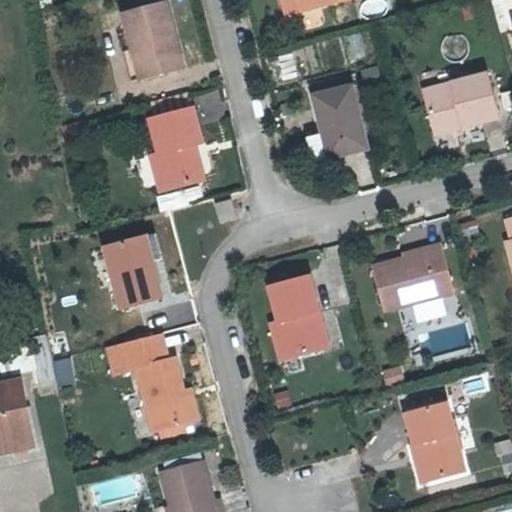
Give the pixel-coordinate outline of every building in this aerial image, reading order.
[(280,0),(285,19),(354,0),(280,0)] [(125,16),(131,42),(141,82),(186,70),(169,5),(125,16)] [(131,86),(141,82),(131,42),(125,44),(128,54),(124,55),(131,86)] [(488,76),(424,93),(435,136),(499,120),(488,76)] [(313,95),(319,116),(330,160),(369,151),(353,85),(313,95)] [(162,154),(158,156),(166,190),(167,196),(208,184),(198,147),(206,144),(197,112),(153,123),(162,154)] [(314,164),(330,160),(319,116),(312,118),(316,134),(307,136),(314,164)] [(149,196),(166,190),(158,156),(140,160),(149,196)] [(236,220),(231,201),(211,205),(216,225),(236,220)] [(168,304),(158,268),(155,257),(164,255),(160,237),(108,251),(124,314),(168,304)] [(427,255),(406,261),(374,269),(386,314),(456,295),(442,247),(426,251),(427,255)] [(404,257),(406,261),(427,255),(426,251),(404,257)] [(155,257),(158,268),(168,265),(164,255),(155,257)] [(278,364),(318,353),(310,321),(319,317),(307,278),(266,289),(275,323),(268,325),(278,364)] [(310,321),(318,353),(328,351),(319,317),(310,321)] [(146,437),(153,435),(177,429),(183,428),(175,394),(167,360),(162,361),(156,336),(99,351),(107,382),(131,376),(146,437)] [(49,354),(32,356),(36,386),(54,384),(49,354)] [(69,357),(52,360),(56,385),(74,382),(69,357)] [(0,450),(27,446),(18,383),(0,386),(0,450)] [(287,389),(271,394),(275,409),(291,404),(287,389)] [(187,390),(175,394),(183,428),(195,424),(187,390)] [(406,415),(414,446),(419,444),(430,483),(465,474),(446,405),(406,415)] [(179,438),(177,429),(153,435),(155,444),(179,438)] [(420,485),(430,483),(419,444),(414,446),(409,447),(420,485)] [(222,511),(221,505),(213,507),(204,466),(161,478),(169,510),(169,511),(222,511)]
